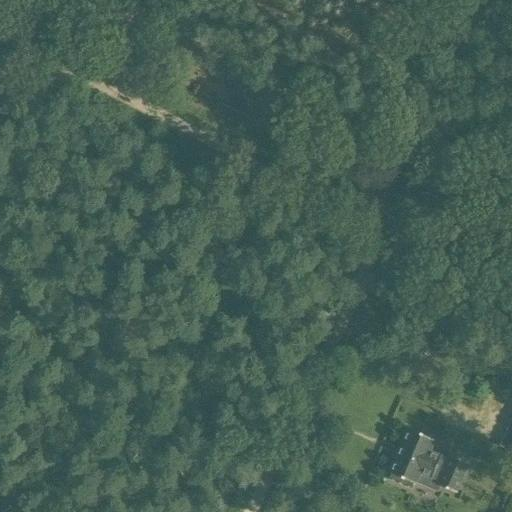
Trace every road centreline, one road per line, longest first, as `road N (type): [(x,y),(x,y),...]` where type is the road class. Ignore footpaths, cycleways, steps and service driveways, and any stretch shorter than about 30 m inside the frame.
road 1 (unclassified): [(483,0),(387,175),(230,511)]
road 2 (track): [(0,37),(371,210)]
road 3 (unknown): [(333,159),(0,21)]
road 4 (track): [(341,275),(511,352)]
road 5 (track): [(403,0),(360,77),(333,159)]
road 6 (unknown): [(371,210),(511,285)]
